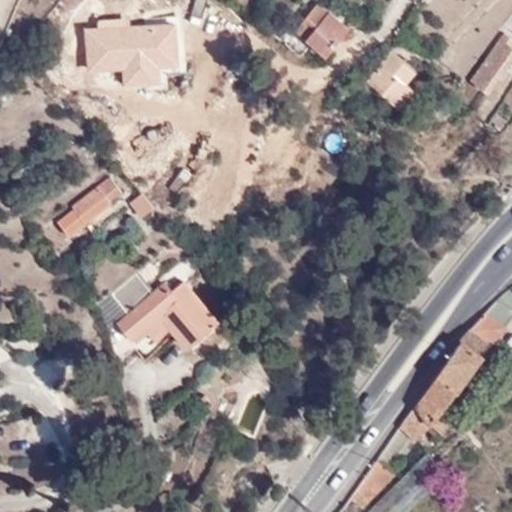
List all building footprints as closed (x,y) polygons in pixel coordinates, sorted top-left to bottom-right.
[(265,0),(245,33),(258,45),(284,1),(282,0),(265,0)] [(283,39),(318,64),(341,30),(305,5),(283,39)] [(461,89),(481,103),(510,57),(505,52),(511,42),(511,19),(508,16),(488,40),(493,44),(461,89)] [(350,94),(386,120),(404,94),(396,88),(402,78),(374,58),(350,94)] [(64,220),(76,236),(109,211),(107,209),(117,201),(105,185),(69,213),(68,213),(70,216),(64,220)] [(142,222),(156,213),(144,194),(130,203),(142,222)] [(128,239),(143,225),(128,208),(111,222),(128,239)] [(179,291),(167,302),(166,303),(158,294),(152,300),(133,279),(107,301),(126,323),(116,332),(132,349),(143,339),(153,350),(166,338),(181,355),(211,329),(179,291)] [(116,332),(126,323),(107,301),(90,316),(109,337),(116,332)] [(510,317),(493,303),(455,349),(388,430),(403,444),(422,421),(437,431),(483,377),(471,368),(510,317)] [(511,392),(460,432),(467,439),(511,405),(511,392)] [(186,437),(205,445),(216,417),(198,410),(186,437)] [(424,472),(429,466),(418,455),(412,462),(424,472)] [(365,459),(334,497),(349,508),(380,471),(365,459)] [(398,511),(437,473),(429,466),(424,472),(412,462),(361,511),(398,511)]
